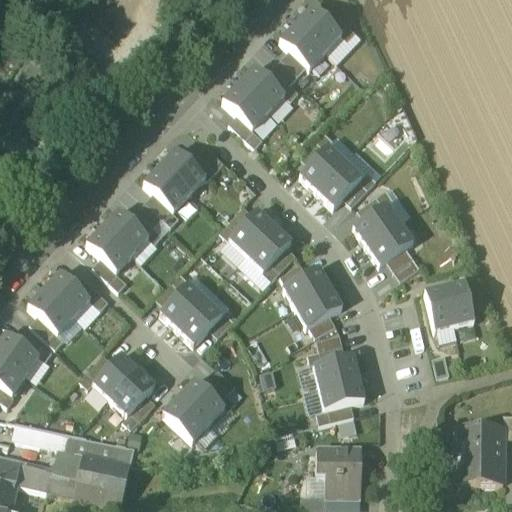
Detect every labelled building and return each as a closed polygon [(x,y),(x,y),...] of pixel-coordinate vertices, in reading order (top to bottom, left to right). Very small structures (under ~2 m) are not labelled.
[(310,15),(294,32),(324,60),(340,43),(320,25),(310,15)] [(328,16),(320,25),(340,43),(346,49),(354,41),(328,16)] [(324,60),(294,32),(278,50),(288,59),(305,76),(307,77),(324,60)] [(288,59),(279,68),(297,84),(305,76),(288,59)] [(279,68),(271,76),(289,93),(297,84),(279,68)] [(253,76),(237,93),(267,121),(283,104),(263,85),(253,76)] [(271,76),(263,85),(283,104),(289,109),(297,101),(289,93),(271,76)] [(267,121),(237,93),(221,110),(235,123),(251,138),(267,121)] [(251,138),(235,123),(227,132),(253,157),(262,148),(251,138)] [(323,141),(299,167),(308,175),(326,155),(331,149),(323,141)] [(214,180),(222,172),(205,155),(197,164),(214,180)] [(343,171),(326,155),(308,175),(298,185),(315,201),(343,171)] [(174,159),(158,176),(188,205),(204,188),(188,173),(174,159)] [(205,189),(214,180),(197,164),(188,173),(204,188),(205,189)] [(360,187),(343,171),(315,201),(332,217),(341,207),(360,187)] [(188,205),(158,176),(141,193),(152,203),(171,222),(188,205)] [(360,187),(341,207),(350,216),(375,190),(366,181),(360,187)] [(356,219),(363,229),(392,209),(385,199),(356,219)] [(169,236),(177,227),(171,222),(152,203),(143,211),(161,228),(169,236)] [(152,237),(161,228),(143,211),(135,220),(152,237)] [(398,233),(385,214),(363,229),(351,237),(364,256),(398,233)] [(219,242),(227,250),(251,224),(242,217),(219,242)] [(126,229),(117,220),(101,236),(131,265),(147,248),(126,229)] [(152,253),(161,244),(152,237),(135,220),(126,229),(147,248),(152,253)] [(272,236),(255,220),(251,224),(227,250),(245,266),(272,236)] [(412,253),(398,233),(364,256),(377,276),(385,271),(405,257),(412,253)] [(131,265),(101,236),(84,253),(99,268),(114,282),(131,265)] [(289,252),(272,236),(245,266),(262,282),(285,257),(289,252)] [(294,265),(285,257),(262,282),(270,290),(294,265)] [(412,267),(405,257),(385,271),(392,280),(412,267)] [(418,277),(412,267),(392,280),(398,290),(418,277)] [(114,282),(99,268),(91,276),(117,301),(125,292),(114,282)] [(298,274),(279,286),(285,296),(305,285),(298,274)] [(328,298),(317,278),(305,285),(285,296),(282,298),(293,318),(328,298)] [(59,282),(42,299),(72,326),(89,310),(73,295),(59,282)] [(155,308),(164,317),(186,293),(188,291),(179,283),(155,308)] [(82,286),(73,295),(89,310),(99,320),(108,311),(82,286)] [(463,291),(443,296),(453,336),(473,331),(463,291)] [(164,317),(158,323),(175,339),(203,309),(186,293),(164,317)] [(433,341),(453,336),(443,296),(424,301),(433,341)] [(340,319),(328,298),(293,318),(305,338),(308,337),(328,325),(340,319)] [(72,326),(42,299),(26,315),(36,325),(57,344),(72,326)] [(220,325),(203,309),(175,339),(192,355),(207,339),(220,325)] [(220,325),(207,339),(216,348),(233,330),(224,321),(220,325)] [(57,344),(36,325),(28,333),(54,357),(62,349),(57,344)] [(333,335),(328,325),(308,337),(313,346),(333,335)] [(21,340),(14,350),(34,364),(41,354),(21,340)] [(14,350),(3,342),(0,346),(0,367),(24,385),(37,366),(34,364),(14,350)] [(318,360),(341,355),(338,344),(315,349),(318,360)] [(311,374),(343,366),(341,355),(318,360),(306,363),(309,375),(311,374)] [(91,393),(111,372),(103,364),(78,391),(86,398),(91,393)] [(108,409),(136,380),(119,364),(111,372),(91,393),(108,409)] [(356,387),(351,364),(343,366),(311,374),(317,397),(356,387)] [(431,367),(435,386),(447,383),(442,365),(431,367)] [(24,385),(0,367),(0,396),(11,404),(24,385)] [(208,387),(226,404),(234,395),(217,378),(208,387)] [(144,404),(152,396),(136,380),(108,409),(125,425),(144,404)] [(208,387),(200,396),(223,418),(227,421),(235,412),(226,404),(208,387)] [(362,410),(356,387),(317,397),(323,420),(349,414),(362,410)] [(200,396),(193,389),(177,407),(207,435),(223,418),(200,396)] [(11,404),(0,396),(0,411),(6,415),(13,405),(11,404)] [(154,413),(144,404),(125,425),(120,430),(129,439),(154,413)] [(191,452),(207,435),(177,407),(161,424),(191,452)] [(352,425),(349,414),(323,420),(315,422),(318,434),(352,425)] [(511,423),(500,424),(499,436),(502,436),(502,447),(511,446),(511,423)] [(81,463),(129,473),(132,458),(18,432),(14,448),(57,458),(81,463)] [(499,436),(453,436),(453,457),(461,457),(461,474),(453,474),(453,490),(472,490),(472,493),(502,493),(502,447),(502,436),(499,436)] [(76,486),(81,463),(57,458),(52,480),(76,486)] [(358,458),(314,458),(314,483),(323,483),(323,503),(323,505),(326,505),(358,505),(358,458)] [(120,511),(129,473),(81,463),(76,486),(72,507),(95,511),(120,511)] [(52,480),(19,473),(19,470),(0,465),(0,490),(13,493),(72,507),(76,486),(52,480)] [(8,511),(13,493),(0,490),(0,511),(8,511)] [(323,503),(299,503),(299,511),(325,511),(326,505),(323,505),(323,503)]
